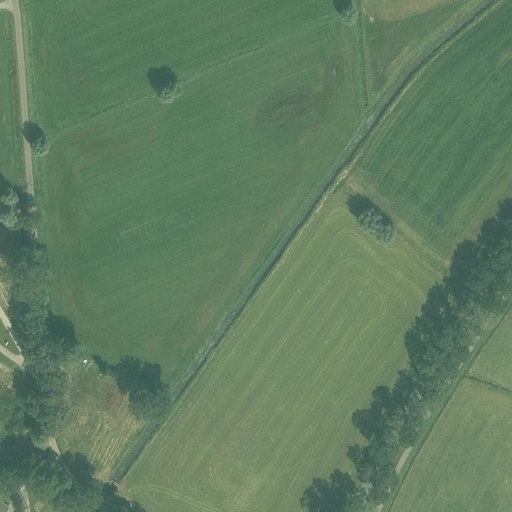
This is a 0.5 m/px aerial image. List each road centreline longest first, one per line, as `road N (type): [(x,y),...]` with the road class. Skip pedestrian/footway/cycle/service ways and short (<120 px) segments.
road 1 (unclassified): [(106,511),(58,458),(49,424),(15,0)]
road 2 (secondary): [(356,511),(401,420),(511,257)]
